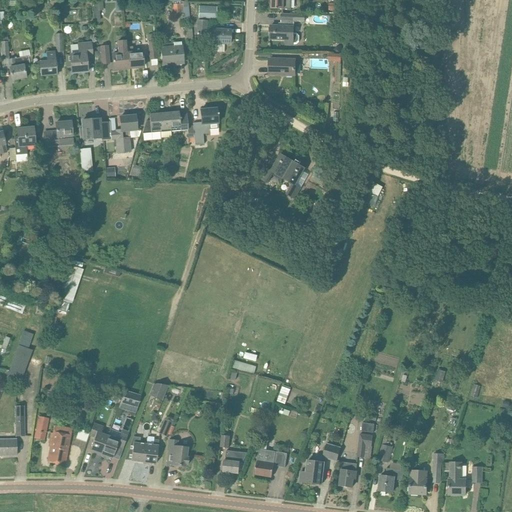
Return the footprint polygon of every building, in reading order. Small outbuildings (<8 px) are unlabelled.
[(291,0),(271,0),(271,9),(284,9),(291,10),(291,0)] [(95,11),(104,11),(103,1),(95,2),(95,11)] [(148,3),(125,3),(125,12),(148,12),(148,3)] [(329,3),(329,11),(341,11),(340,3),(329,3)] [(175,17),(183,16),(182,4),(174,5),(175,17)] [(217,7),(199,6),(199,18),(216,19),(217,7)] [(278,26),(271,26),(270,39),(285,41),(285,46),(294,46),(294,45),(296,45),(299,42),(299,36),(297,34),(295,34),(296,25),(294,25),(294,21),(305,22),(306,15),(282,14),(281,23),(279,23),(278,25),(278,26)] [(197,21),(197,40),(206,40),(206,39),(214,39),(214,43),(230,44),(231,31),(215,30),(215,31),(207,31),(207,21),(197,21)] [(149,42),(150,60),(157,59),(156,41),(154,41),(153,35),(147,35),(148,42),(149,42)] [(114,70),(128,69),(127,47),(126,41),(118,42),(120,55),(113,55),(114,70)] [(7,42),(0,42),(0,43),(1,60),(8,59),(7,42)] [(79,56),(70,56),(72,74),(88,72),(86,58),(92,57),(91,42),(79,43),(79,56)] [(161,48),(163,65),(171,65),(171,63),(175,63),(175,64),(183,63),(181,47),(181,42),(174,43),(174,46),(161,48)] [(108,45),(100,46),(100,47),(102,64),(102,65),(110,64),(108,45)] [(133,47),(127,47),(128,69),(143,67),(142,52),(134,53),(133,47)] [(29,66),(28,58),(30,58),(29,52),(19,53),(20,59),(8,61),(12,81),(26,78),(24,66),(29,66)] [(48,61),(40,62),(40,65),(41,76),(57,75),(54,53),(47,54),(48,61)] [(334,61),(333,81),(340,81),(340,54),(327,53),(327,61),(334,61)] [(280,59),(270,59),(269,75),(295,76),(295,60),(280,59)] [(188,126),(187,113),(179,113),(179,109),(174,110),(174,113),(170,113),(172,131),(188,130),(189,138),(194,137),(193,126),(188,126)] [(219,130),(218,124),(218,118),(217,114),(217,109),(200,110),(201,123),(193,123),(193,126),(194,137),(195,145),(204,145),(203,135),(210,134),(210,131),(219,130)] [(155,114),(149,115),(150,121),(146,121),(142,134),(162,132),(160,111),(155,111),(155,114)] [(164,113),(164,111),(160,111),(162,132),(162,138),(171,137),(171,132),(172,131),(170,113),(164,113)] [(136,116),(120,118),(121,130),(115,131),(115,132),(111,132),(112,140),(115,140),(116,143),(115,143),(115,147),(117,147),(118,154),(131,153),(130,132),(137,131),(136,116)] [(111,132),(110,132),(110,123),(100,123),(100,120),(82,121),(84,141),(102,139),(102,141),(111,140),(112,140),(111,132)] [(44,133),(46,148),(73,145),(71,122),(56,123),(56,132),(44,133)] [(14,138),(15,148),(9,149),(10,161),(17,161),(16,155),(28,154),(27,147),(35,147),(33,128),(17,130),(18,138),(14,138)] [(268,165),(263,174),(261,179),(267,183),(273,173),(282,178),(292,161),(281,154),(271,171),(267,168),(268,166),(268,165)] [(170,160),(165,159),(162,170),(168,171),(170,160)] [(305,169),(292,161),(282,178),(293,185),(287,195),(294,199),(303,185),(302,185),(301,187),(297,185),(305,169)] [(106,168),(107,178),(116,177),(115,167),(106,168)] [(29,188),(38,192),(43,182),(33,178),(29,188)] [(368,191),(378,196),(382,186),(372,182),(368,191)] [(67,314),(81,268),(67,264),(53,310),(67,314)] [(19,380),(31,350),(27,348),(32,334),(22,330),(5,375),(19,380)] [(242,358),(255,361),(257,355),(244,352),(242,358)] [(435,381),(443,383),(446,372),(439,369),(435,381)] [(154,384),(148,397),(162,402),(169,386),(154,384)] [(471,396),(477,398),(480,386),(475,385),(471,396)] [(103,390),(108,398),(114,395),(109,386),(103,390)] [(276,401),(284,404),(290,388),(281,386),(276,401)] [(124,391),(120,407),(136,412),(142,396),(124,391)] [(59,405),(57,413),(66,414),(66,406),(59,405)] [(23,406),(15,406),(16,436),(24,436),(23,406)] [(322,408),(317,406),(314,413),(319,415),(322,408)] [(285,409),(281,408),(279,413),(289,416),(290,412),(285,410),(285,409)] [(34,439),(45,441),(49,419),(39,417),(34,439)] [(168,434),(172,425),(172,422),(166,420),(159,434),(166,437),(168,434)] [(363,423),(362,432),(374,433),(374,425),(363,423)] [(90,451),(102,455),(108,438),(100,435),(103,428),(93,424),(89,436),(95,438),(90,451)] [(56,426),(47,462),(65,466),(72,438),(70,437),(72,430),(56,426)] [(78,428),(75,439),(85,442),(88,431),(78,428)] [(111,429),(108,438),(102,455),(102,456),(102,458),(107,459),(109,459),(109,457),(113,459),(117,448),(123,450),(128,435),(121,433),(111,429)] [(309,436),(306,429),(300,432),(303,439),(309,436)] [(373,436),(361,434),(358,458),(365,458),(366,446),(372,446),(373,436)] [(230,436),(222,435),(221,447),(229,448),(230,436)] [(131,461),(142,462),(145,445),(140,445),(141,438),(135,437),(135,443),(133,443),(131,461)] [(0,455),(17,456),(16,439),(0,439),(0,455)] [(145,445),(142,462),(144,462),(156,464),(159,440),(154,440),(153,446),(147,445),(145,445)] [(178,441),(170,440),(166,467),(173,468),(174,466),(185,467),(186,465),(188,465),(189,457),(188,457),(189,448),(178,446),(178,441)] [(327,444),(324,458),(338,461),(341,448),(327,444)] [(379,460),(389,463),(393,446),(383,444),(379,460)] [(260,449),(260,451),(258,464),(257,463),(255,475),(272,477),(274,466),(285,468),(287,454),(260,449)] [(227,451),(227,452),(226,461),(225,460),(223,472),(239,474),(240,463),(244,464),(248,453),(227,451)] [(445,454),(434,453),(433,482),(440,482),(440,465),(445,465),(445,454)] [(322,484),(324,468),(325,463),(308,460),(306,472),(301,472),(299,481),(322,484)] [(343,462),(340,486),(352,488),(353,479),(356,480),(358,465),(343,462)] [(449,495),(466,495),(467,480),(462,480),(463,463),(452,463),(452,479),(449,479),(449,495)] [(482,467),(474,467),(474,482),(482,482),(482,467)] [(381,476),(379,491),(393,493),(394,480),(402,480),(403,470),(395,470),(396,469),(387,468),(386,477),(381,476)] [(411,479),(410,494),(426,494),(427,480),(425,480),(426,471),(412,470),(412,480),(411,479)]
